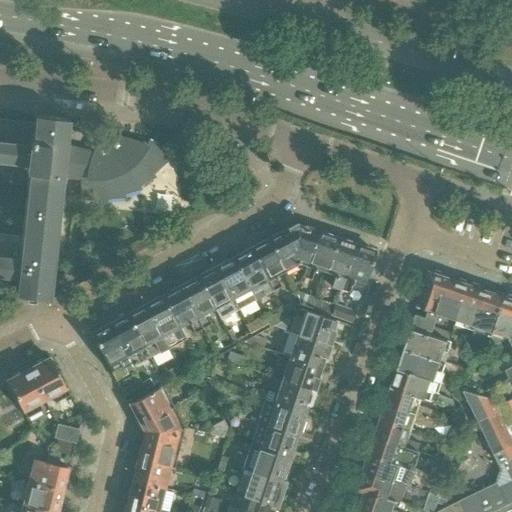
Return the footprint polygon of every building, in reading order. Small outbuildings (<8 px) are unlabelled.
[(33,123),(31,122),(0,119),(0,161),(26,165),(25,172),(28,173),(21,237),(0,234),(0,281),(8,282),(8,277),(17,278),(15,295),(48,299),(62,176),(64,145),(67,119),(34,115),(33,123)] [(91,152),(64,145),(62,176),(79,178),(80,197),(88,197),(88,198),(89,198),(89,197),(105,200),(105,201),(107,201),(106,197),(122,196),(122,197),(124,196),(123,192),(138,188),(139,188),(140,188),(138,184),(152,176),(153,175),(151,173),(163,161),(164,161),(161,158),(165,152),(166,151),(148,139),(145,144),(143,144),(141,143),(140,142),(139,142),(137,141),(136,140),(134,140),(133,139),(131,139),(129,139),(127,138),(126,137),(124,137),(122,137),(121,136),(119,136),(117,136),(116,135),(113,136),(112,135),(110,135),(108,136),(107,136),(105,137),(104,138),(102,139),(100,139),(99,141),(98,142),(97,143),(96,144),(95,146),(93,147),(93,149),(92,150),(91,152)] [(462,212),(472,216),(476,206),(465,202),(462,212)] [(276,233),(268,237),(284,270),(300,261),(305,263),(308,264),(311,254),(308,253),(311,243),(313,244),(317,233),(317,230),(295,223),(290,225),(289,229),(280,234),(276,233)] [(323,235),(317,233),(313,244),(311,243),(308,253),(311,254),(308,264),(305,263),(301,275),(310,278),(314,266),(325,270),(337,237),(326,234),(323,235)] [(258,246),(252,249),(258,260),(256,261),(261,271),(265,269),(269,278),(268,279),(273,290),(280,286),(274,275),(284,270),(268,237),(259,242),(258,246)] [(345,240),(337,237),(325,270),(334,273),(330,286),(340,289),(344,279),(346,279),(349,268),(346,267),(349,256),(351,257),(354,245),(347,243),(345,240)] [(361,248),(354,245),(351,257),(349,256),(346,267),(349,268),(346,279),(344,279),(340,289),(348,292),(349,288),(360,292),(373,252),(371,249),(365,247),(361,248)] [(241,252),(233,256),(249,289),(258,283),(264,295),(273,290),(268,279),(269,278),(265,269),(261,271),(256,261),(258,260),(252,249),(245,253),(241,252)] [(222,265),(216,268),(221,280),(220,281),(225,290),(228,289),(233,298),(231,299),(237,310),(245,305),(254,300),(249,289),(233,256),(223,261),(222,265)] [(205,271),(197,276),(214,307),(223,303),(229,314),(237,310),(231,299),(233,298),(228,289),(225,290),(220,281),(221,280),(216,268),(209,272),(205,271)] [(433,327),(438,312),(437,312),(442,296),(445,297),(448,286),(446,285),(449,278),(442,276),(442,272),(434,269),(432,272),(430,272),(419,305),(429,309),(426,318),(416,315),(411,328),(431,335),(433,327)] [(187,284),(181,287),(187,299),(185,300),(190,309),(194,308),(198,317),(197,317),(202,328),(210,324),(204,313),(214,307),(197,276),(188,280),(187,284)] [(438,312),(456,319),(468,284),(467,284),(466,280),(459,278),(456,281),(449,278),(446,285),(448,286),(445,297),(442,296),(437,312),(438,312)] [(463,328),(473,331),(477,320),(475,319),(479,310),(481,311),(484,301),(483,300),(487,291),(479,288),(479,284),(472,282),(469,285),(468,284),(456,319),(466,322),(463,328)] [(170,290),(161,295),(178,327),(188,322),(194,333),(202,328),(197,317),(198,317),(194,308),(190,309),(185,300),(187,299),(181,287),(173,291),(170,290)] [(473,331),(492,338),(506,297),(504,297),(504,293),(497,290),(494,293),(487,291),(483,300),(484,301),(481,311),(479,310),(475,319),(477,320),(473,331)] [(299,304),(312,309),(316,298),(296,291),(299,304)] [(489,344),(495,346),(509,338),(509,334),(511,332),(511,295),(509,294),(506,297),(492,338),(489,344)] [(151,303),(144,307),(151,318),(149,319),(154,329),(157,327),(162,336),(160,337),(166,348),(174,343),(168,332),(178,327),(161,295),(153,299),(151,303)] [(312,309),(330,315),(334,304),(316,298),(312,309)] [(282,308),(282,309),(287,318),(290,316),(293,314),(296,313),(290,303),(282,308)] [(334,304),(330,315),(350,322),(354,311),(334,304)] [(135,309),(127,313),(144,345),(150,356),(158,352),(166,348),(160,337),(162,336),(157,327),(154,329),(149,319),(151,318),(144,307),(138,310),(135,309)] [(287,318),(282,309),(265,319),(269,327),(272,326),(285,330),(290,316),(287,318)] [(304,310),(296,334),(330,345),(335,330),(331,329),(334,321),(304,310)] [(116,322),(110,325),(116,337),(115,338),(120,347),(123,345),(127,354),(126,355),(132,366),(140,362),(134,350),(144,345),(127,313),(117,318),(116,322)] [(249,333),(244,323),(242,319),(235,323),(237,327),(227,332),(232,343),(249,333)] [(252,319),(244,323),(249,333),(257,329),(252,319)] [(116,337),(110,325),(103,329),(99,328),(93,331),(92,335),(91,335),(112,373),(122,368),(124,371),(132,366),(126,355),(127,354),(123,345),(120,347),(115,338),(116,337)] [(431,335),(437,337),(439,329),(433,327),(431,335)] [(437,337),(431,335),(411,328),(404,349),(444,363),(448,352),(443,351),(447,340),(437,337)] [(511,344),(511,346),(511,332),(509,334),(509,338),(495,346),(494,346),(497,352),(511,344)] [(263,338),(260,336),(256,334),(245,340),(258,347),(263,339),(263,338)] [(289,357),(319,367),(322,359),(325,360),(330,345),(296,334),(295,337),(291,349),(289,357)] [(459,345),(467,347),(470,337),(463,334),(459,345)] [(211,343),(215,352),(222,348),(217,339),(211,343)] [(441,372),(444,363),(404,349),(398,368),(434,379),(437,371),(441,372)] [(463,356),(461,364),(468,366),(470,358),(463,356)] [(289,357),(281,380),(314,391),(319,376),(316,375),(319,367),(289,357)] [(35,365),(28,369),(44,400),(47,406),(68,395),(49,358),(44,360),(41,359),(36,362),(35,365)] [(166,372),(169,377),(179,371),(176,366),(166,372)] [(421,397),(434,401),(437,394),(431,392),(431,391),(427,389),(430,379),(433,380),(434,379),(398,368),(392,386),(421,397)] [(44,400),(28,369),(20,373),(17,372),(11,375),(10,378),(6,380),(26,417),(40,410),(37,403),(44,400)] [(140,381),(145,390),(151,386),(146,377),(140,381)] [(473,392),(477,394),(477,393),(468,377),(462,389),(473,392)] [(314,391),(281,380),(276,393),(267,390),(264,399),(273,403),(303,413),(306,405),(309,406),(314,391)] [(121,390),(126,401),(127,400),(145,390),(140,381),(122,390),(121,390)] [(141,425),(173,408),(161,386),(129,403),(131,405),(130,408),(134,414),(136,415),(141,425)] [(418,405),(421,397),(392,386),(386,404),(427,416),(430,409),(418,405)] [(254,395),(264,399),(266,391),(257,388),(254,395)] [(493,400),(477,394),(462,389),(481,427),(501,417),(499,413),(493,400)] [(434,401),(455,409),(452,400),(437,394),(434,401)] [(264,399),(256,422),(299,437),(304,422),(301,421),(303,413),(273,403),(264,399)] [(434,419),(427,416),(386,404),(380,422),(410,431),(413,423),(421,425),(426,424),(432,426),(434,419)] [(158,442),(184,427),(173,408),(141,425),(142,425),(141,427),(144,432),(145,432),(143,439),(158,442)] [(511,409),(511,408),(499,413),(501,417),(507,428),(511,425),(511,409)] [(481,427),(499,464),(511,457),(511,439),(507,428),(501,417),(481,427)] [(210,433),(222,437),(226,426),(222,420),(212,426),(210,433)] [(249,445),(258,448),(288,459),(291,451),(294,452),(299,437),(256,422),(256,423),(249,445)] [(407,439),(410,431),(380,422),(374,438),(416,451),(419,444),(407,439)] [(53,438),(57,439),(73,443),(74,443),(78,429),(56,424),(53,438)] [(138,459),(169,466),(173,467),(181,433),(184,427),(158,442),(143,439),(142,445),(139,446),(138,453),(139,456),(138,459)] [(449,432),(445,442),(454,446),(456,442),(458,435),(449,432)] [(419,452),(416,451),(374,438),(369,454),(410,468),(413,469),(419,452)] [(73,443),(57,439),(54,451),(60,453),(70,455),(73,443)] [(445,442),(439,459),(449,463),(454,446),(445,442)] [(241,469),(242,470),(283,483),(288,468),(285,467),(288,459),(258,448),(249,445),(241,469)] [(32,458),(26,481),(60,490),(61,488),(63,487),(65,480),(63,477),(66,467),(57,465),(60,453),(54,451),(47,450),(44,461),(32,458)] [(415,470),(413,469),(410,468),(369,454),(363,472),(405,485),(410,486),(415,470)] [(506,479),(497,483),(508,504),(511,502),(511,457),(499,464),(502,470),(506,479)] [(133,481),(163,489),(169,466),(138,459),(138,460),(136,461),(134,468),(135,470),(133,481)] [(449,463),(439,459),(434,476),(444,480),(449,463)] [(215,470),(222,472),(224,464),(218,462),(215,470)] [(459,466),(450,463),(447,472),(454,475),(459,466)] [(235,493),(242,495),(275,506),(283,483),(242,470),(235,493)] [(403,493),(405,485),(363,472),(357,489),(365,492),(387,499),(391,489),(403,493)] [(0,479),(0,482),(12,486),(14,478),(1,475),(0,479)] [(452,482),(445,480),(441,490),(439,498),(438,498),(437,502),(444,505),(445,504),(446,501),(452,482)] [(26,481),(20,504),(49,511),(54,511),(55,510),(57,509),(59,502),(58,500),(60,490),(26,481)] [(127,504),(155,511),(157,511),(163,489),(133,481),(130,490),(128,491),(126,498),(128,501),(127,504)] [(437,511),(492,511),(508,504),(497,483),(437,511)] [(428,494),(439,498),(441,490),(431,486),(428,494)] [(395,502),(387,499),(365,492),(359,509),(369,511),(397,511),(392,510),(395,502)] [(439,498),(428,494),(422,510),(426,511),(433,511),(437,502),(438,498),(439,498)] [(225,511),(273,511),(275,506),(242,495),(237,509),(227,506),(225,511)] [(511,511),(511,502),(508,504),(492,511),(511,511)] [(185,511),(197,511),(199,506),(188,503),(185,511)]
